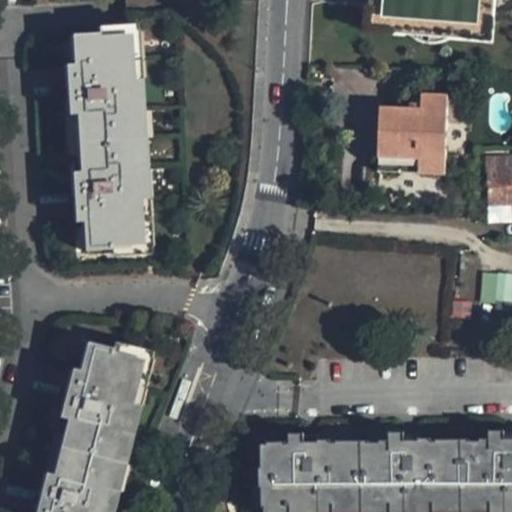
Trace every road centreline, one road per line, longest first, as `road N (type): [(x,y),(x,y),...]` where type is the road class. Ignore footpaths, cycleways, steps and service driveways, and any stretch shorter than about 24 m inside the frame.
road 1 (residential): [(288,0),(269,206),(168,511)]
road 2 (unknown): [(238,311),(107,302),(60,283),(31,230),(16,19)]
